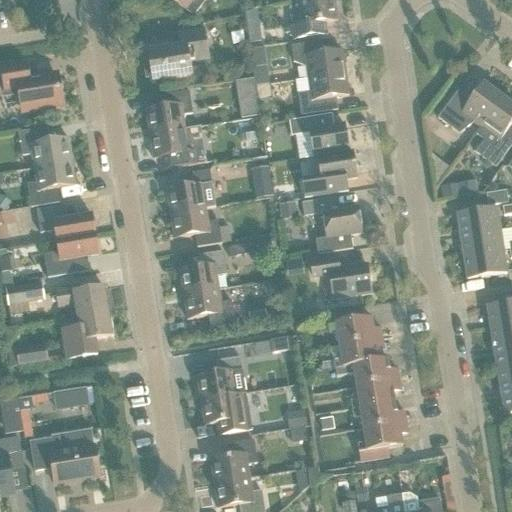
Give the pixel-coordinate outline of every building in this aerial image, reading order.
[(171,0),(194,17),(206,0),(171,0)] [(337,22),(333,0),(316,0),(298,3),(300,16),(290,18),(294,41),(318,37),(316,25),(337,22)] [(181,51),(148,57),(152,85),(191,78),(188,61),(207,58),(203,32),(179,36),(181,51)] [(306,68),(308,80),(345,74),(341,52),(329,54),(327,41),(291,46),(293,63),(306,68)] [(61,108),(56,78),(28,83),(25,67),(1,71),(5,96),(19,93),(22,114),(61,108)] [(345,74),(308,80),(310,93),(297,94),(300,117),(338,111),(336,99),(348,97),(345,74)] [(481,129),(502,99),(483,85),(467,106),(454,97),(437,119),(459,135),(474,124),(481,129)] [(146,113),(149,136),(184,131),(182,116),(192,115),(188,93),(151,99),(153,112),(146,113)] [(241,120),(260,117),(257,98),(238,101),(241,120)] [(511,124),(511,106),(502,99),(481,129),(476,136),(483,141),(475,153),(496,169),(511,146),(511,134),(508,131),(511,124)] [(317,158),(348,153),(344,125),(317,129),(315,118),(288,122),(291,137),(300,135),(301,141),(310,140),(313,157),(317,157),(317,158)] [(34,170),(73,163),(69,141),(45,145),(43,130),(18,134),(22,157),(31,156),(34,170)] [(187,145),(184,131),(149,136),(153,161),(175,157),(176,169),(200,165),(197,143),(187,145)] [(246,142),(255,140),(254,133),(245,134),(246,142)] [(348,153),(317,158),(320,179),(302,181),(305,200),(332,195),(330,184),(357,179),(353,153),(349,153),(348,153)] [(73,163),(34,170),(36,184),(27,185),(31,209),(55,205),(52,191),(77,186),(73,163)] [(166,191),(170,216),(205,210),(203,196),(213,195),(209,172),(185,176),(187,188),(166,191)] [(255,184),(258,199),(273,197),(271,181),(255,184)] [(488,207),(508,204),(506,192),(486,195),(488,207)] [(331,213),(329,200),(301,204),(304,218),(322,215),(326,241),(316,242),(318,256),(353,251),(350,237),(362,235),(357,209),(331,213)] [(511,215),(511,206),(502,208),(504,217),(511,215)] [(56,243),(95,236),(92,216),(60,222),(58,208),(36,211),(40,234),(54,232),(56,243)] [(460,237),(500,231),(497,209),(457,215),(460,237)] [(207,224),(205,210),(170,216),(174,240),(195,237),(197,249),(221,245),(217,222),(207,224)] [(500,231),(460,237),(463,259),(503,253),(500,231)] [(95,236),(56,243),(58,253),(44,256),(48,279),(69,276),(66,262),(99,256),(95,236)] [(503,253),(463,259),(467,281),(507,275),(503,253)] [(180,274),(183,297),(218,291),(216,279),(226,277),(223,255),(199,258),(201,270),(180,274)] [(333,302),(371,295),(366,266),(339,270),(337,257),(310,262),(312,277),(328,274),(333,302)] [(5,291),(8,307),(43,301),(41,285),(5,291)] [(77,318),(107,313),(103,289),(78,293),(77,288),(55,292),(57,309),(75,306),(77,318)] [(221,306),(218,291),(183,297),(188,323),(209,319),(211,331),(235,327),(231,305),(221,306)] [(490,329),(511,325),(511,303),(487,308),(490,329)] [(111,338),(107,313),(77,318),(79,330),(62,333),(67,362),(99,357),(96,340),(111,338)] [(266,323),(265,313),(247,315),(248,326),(266,323)] [(341,316),(326,318),(329,336),(337,334),(341,360),(333,362),(336,379),(353,376),(357,402),(350,403),(353,419),(360,418),(365,444),(357,445),(360,463),(389,458),(388,450),(402,447),(400,436),(408,435),(404,413),(397,414),(393,394),(400,392),(396,370),(390,371),(388,361),(378,363),(377,353),(384,352),(380,330),(373,331),(371,320),(342,325),(341,316)] [(511,325),(490,329),(494,351),(511,347),(511,325)] [(270,342),(272,355),(292,351),(290,339),(270,342)] [(44,347),(16,352),(19,367),(47,363),(44,347)] [(511,347),(494,351),(497,373),(511,370),(511,347)] [(200,403),(236,397),(233,383),(243,382),(239,360),(216,363),(218,375),(196,379),(200,403)] [(511,370),(497,373),(501,394),(511,392),(511,370)] [(61,393),(53,394),(53,395),(56,412),(89,407),(86,390),(86,389),(61,393)] [(511,392),(501,394),(504,416),(511,414),(511,392)] [(245,396),(236,397),(200,403),(205,427),(225,423),(228,436),(251,432),(247,408),(245,396)] [(31,399),(18,401),(20,413),(33,411),(31,399)] [(18,401),(0,403),(0,405),(5,436),(23,433),(20,413),(18,401)] [(293,416),(294,427),(306,425),(305,414),(293,416)] [(290,432),(291,441),(307,439),(305,430),(290,432)] [(57,439),(30,443),(35,473),(51,470),(54,486),(99,479),(91,431),(56,437),(57,439)] [(0,496),(14,494),(10,474),(24,472),(18,439),(0,442),(0,496)] [(210,461),(214,486),(249,480),(247,466),(257,465),(253,442),(226,446),(228,459),(210,461)] [(251,494),(249,480),(214,486),(218,510),(239,506),(240,511),(264,511),(261,492),(251,494)] [(401,496),(403,511),(441,511),(439,500),(416,504),(416,500),(409,495),(401,496)] [(403,511),(401,496),(387,498),(389,509),(368,511),(403,511)]
